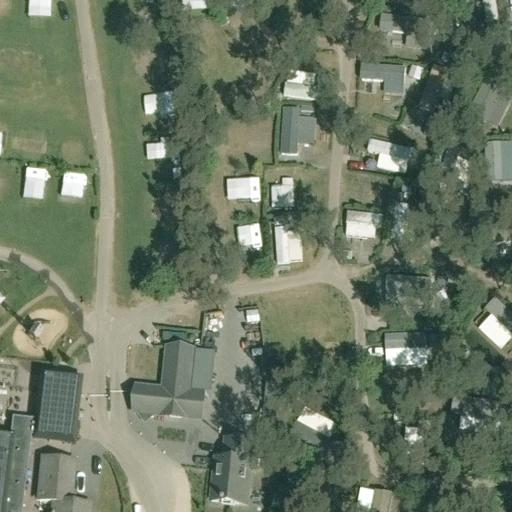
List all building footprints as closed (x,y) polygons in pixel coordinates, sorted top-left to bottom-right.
[(0,0),(0,19),(14,21),(17,0),(0,0)] [(37,0),(39,18),(60,16),(59,0),(37,0)] [(486,20),(505,15),(502,4),(483,9),(486,20)] [(152,72),(154,94),(176,93),(175,71),(152,72)] [(324,99),(326,87),(301,83),(299,95),(324,99)] [(376,101),(399,101),(399,108),(421,108),(421,87),(377,86),(376,101)] [(296,113),(330,114),(330,99),(297,98),(296,113)] [(162,134),(179,133),(178,116),(161,117),(162,134)] [(311,166),(310,126),(298,126),(300,166),(311,166)] [(327,156),(328,127),(312,127),(311,156),(327,156)] [(284,162),(285,139),(265,138),(264,161),(284,162)] [(45,169),(63,172),(69,143),(51,140),(45,169)] [(6,141),(5,164),(28,165),(28,141),(6,141)] [(75,174),(99,174),(99,154),(76,153),(75,174)] [(391,166),(391,184),(411,185),(413,159),(382,157),(382,166),(391,166)] [(181,182),(181,164),(165,164),(164,181),(181,182)] [(0,193),(11,194),(12,170),(0,169),(0,193)] [(30,207),(51,207),(51,177),(30,177),(30,207)] [(72,182),(72,205),(94,206),(95,182),(72,182)] [(290,206),(314,205),(314,201),(327,200),(326,187),(289,189),(290,206)] [(272,215),(270,189),(251,191),(253,216),(272,215)] [(381,208),(403,208),(403,193),(381,192),(381,208)] [(166,212),(165,227),(177,227),(178,212),(166,212)] [(299,238),(287,239),(291,271),(315,267),(312,243),(300,245),(299,238)] [(272,242),(252,243),(253,260),(272,259),(272,242)] [(511,331),(502,322),(488,336),(510,359),(511,356),(511,331)] [(191,393),(196,351),(168,349),(164,391),(136,388),(134,414),(138,414),(140,417),(141,417),(151,418),(152,418),(155,416),(201,421),(203,395),(191,393)] [(404,357),(404,371),(430,371),(430,357),(404,357)] [(31,438),(32,438),(31,442),(75,447),(83,378),(40,373),(34,422),(12,419),(10,434),(0,432),(0,511),(2,511),(6,485),(25,487),(31,438)] [(310,433),(336,447),(343,432),(317,419),(310,433)] [(213,483),(211,503),(247,507),(253,443),(225,440),(223,460),(219,459),(217,483),(213,483)] [(89,511),(90,507),(91,507),(91,506),(70,504),(75,462),(73,462),(73,463),(43,460),(38,502),(54,503),(52,511),(89,511)] [(388,501),(386,511),(401,511),(403,503),(388,501)]
